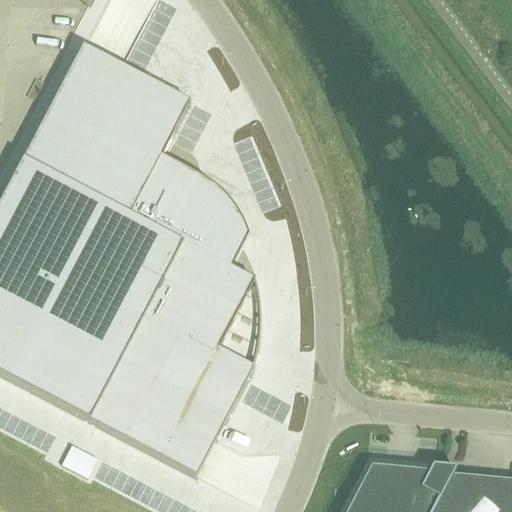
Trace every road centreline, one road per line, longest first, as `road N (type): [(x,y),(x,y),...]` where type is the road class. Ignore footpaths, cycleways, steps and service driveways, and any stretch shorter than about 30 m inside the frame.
road 1 (unclassified): [(325,408),(321,248),(267,104),(203,0)]
road 2 (unclassified): [(511,424),(325,408)]
